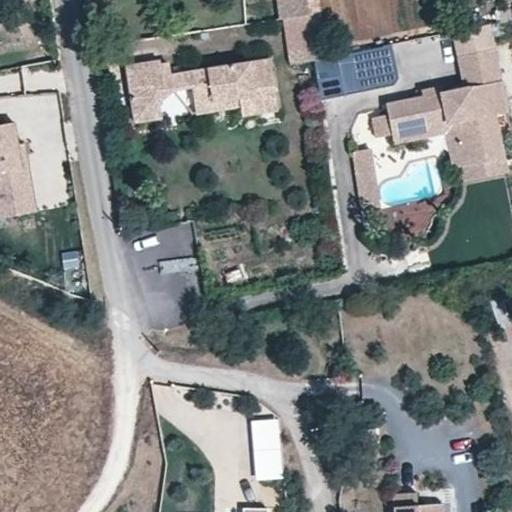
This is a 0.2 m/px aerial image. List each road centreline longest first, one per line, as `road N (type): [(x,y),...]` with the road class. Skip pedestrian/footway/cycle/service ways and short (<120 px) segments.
road 1 (unclassified): [(114,276),(141,356),(244,360),(267,367),(290,390),(327,511)]
road 2 (unknown): [(131,342),(342,282),(352,241),(345,138)]
road 3 (residential): [(62,0),(114,276)]
